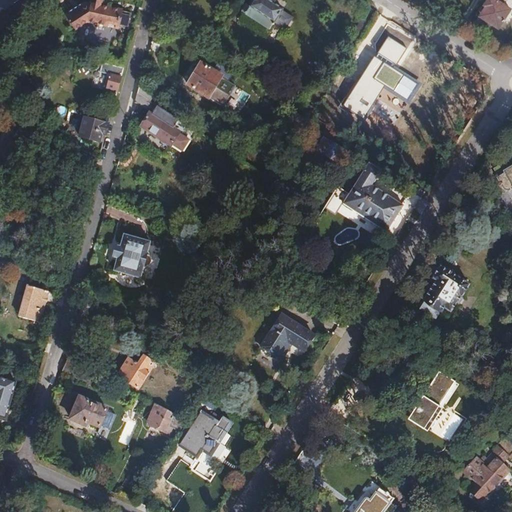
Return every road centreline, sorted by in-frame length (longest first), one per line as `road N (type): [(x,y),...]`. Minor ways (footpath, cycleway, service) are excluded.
road 1 (residential): [(238,511),(511,93)]
road 2 (residential): [(22,462),(104,170)]
road 3 (residential): [(104,170),(152,0)]
road 4 (residential): [(383,0),(511,81)]
road 5 (residential): [(104,170),(0,106)]
